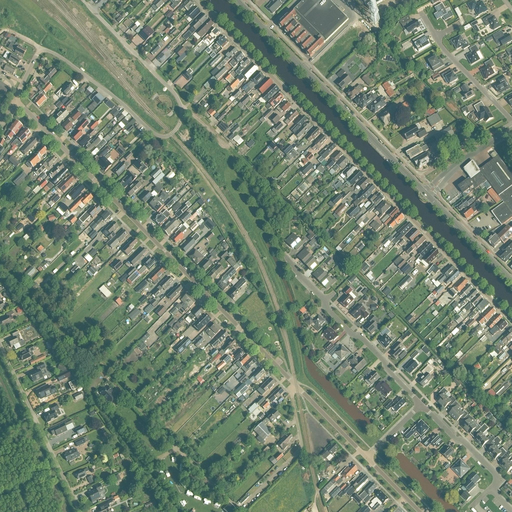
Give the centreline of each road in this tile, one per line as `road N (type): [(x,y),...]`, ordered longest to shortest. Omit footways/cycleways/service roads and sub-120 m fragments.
road 1 (unclassified): [(366,458),(15,100)]
road 2 (residential): [(511,324),(194,0)]
road 3 (unclassified): [(82,0),(175,96),(181,121),(174,132),(150,132),(39,47)]
road 4 (tertiary): [(427,195),(236,0)]
road 5 (residential): [(420,405),(285,257)]
road 6 (residential): [(0,345),(79,511)]
road 7 (tertiary): [(511,282),(427,195)]
road 8 (residential): [(491,489),(498,478),(420,405)]
